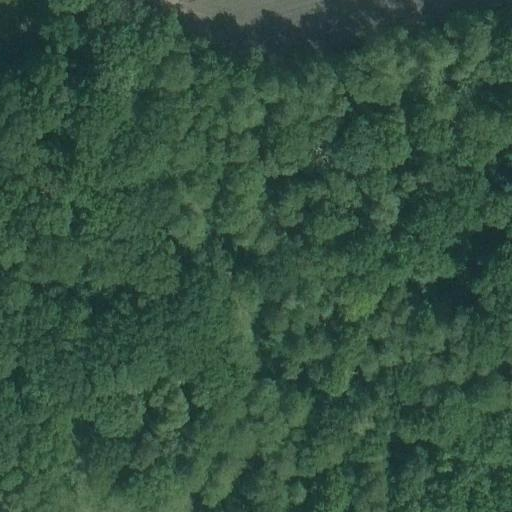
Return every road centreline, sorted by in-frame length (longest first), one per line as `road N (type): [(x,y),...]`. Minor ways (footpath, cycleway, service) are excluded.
road 1 (track): [(230,296),(197,229),(83,54),(38,0)]
road 2 (unknown): [(230,296),(407,228),(511,205)]
road 3 (track): [(249,511),(230,296)]
